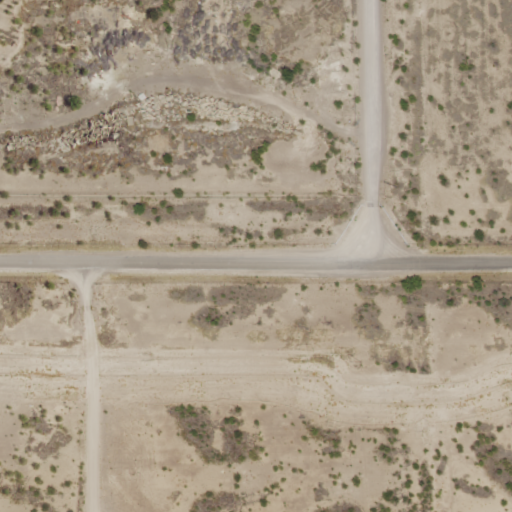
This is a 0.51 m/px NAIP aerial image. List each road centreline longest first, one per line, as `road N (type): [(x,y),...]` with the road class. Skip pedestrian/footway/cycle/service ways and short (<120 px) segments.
road 1 (residential): [(511,236),(0,243)]
road 2 (track): [(92,511),(89,242)]
road 3 (track): [(377,237),(373,0)]
